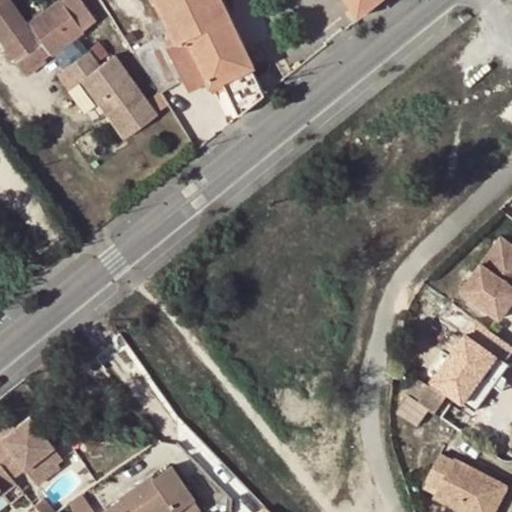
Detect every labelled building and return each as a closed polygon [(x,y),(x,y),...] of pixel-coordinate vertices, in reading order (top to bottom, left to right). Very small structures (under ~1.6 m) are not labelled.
[(82,27),(97,17),(84,0),(52,0),(24,20),(8,0),(0,0),(0,42),(11,58),(22,72),(47,53),(51,50),(77,31),(82,27)] [(167,44),(183,81),(188,91),(208,83),(210,88),(222,82),(237,116),(262,95),(250,70),(254,68),(252,63),(259,60),(254,49),(247,52),(224,0),(348,0),(359,16),(378,0),(155,0),(163,16),(174,42),(167,44)] [(51,50),(65,68),(90,50),(77,31),(51,50)] [(165,41),(135,54),(159,91),(159,92),(183,81),(167,44),(165,41)] [(82,75),(102,60),(93,48),(90,50),(65,68),(58,73),(67,85),(82,75)] [(102,60),(82,75),(99,99),(125,136),(161,111),(151,97),(117,50),(102,60)] [(99,99),(82,75),(67,85),(84,109),(99,99)] [(168,106),(159,92),(159,91),(151,97),(161,111),(168,106)] [(511,240),(501,233),(462,289),(502,316),(511,300),(511,240)] [(511,343),(510,343),(487,326),(478,339),(465,330),(431,377),(462,399),(466,395),(495,353),(503,359),(511,346),(511,343)] [(500,363),(503,359),(495,353),(466,395),(478,403),(505,365),(500,363)] [(410,371),(399,386),(407,391),(426,405),(433,410),(444,394),(410,371)] [(426,405),(407,391),(395,408),(415,422),(426,405)] [(0,466),(10,479),(23,468),(37,484),(60,465),(57,461),(62,458),(27,415),(13,427),(0,437),(0,466)] [(9,423),(0,430),(0,437),(13,427),(9,423)] [(437,451),(424,478),(437,484),(433,493),(469,511),(491,511),(506,483),(453,455),(451,458),(437,451)] [(173,511),(192,498),(169,463),(151,476),(148,472),(116,495),(117,498),(104,507),(107,511),(164,511),(171,508),(173,511)] [(0,511),(20,511),(31,504),(0,466),(0,511)] [(43,495),(31,504),(36,511),(53,511),(54,511),(43,495)] [(186,511),(196,505),(192,498),(173,511),(171,508),(164,511),(186,511)]
